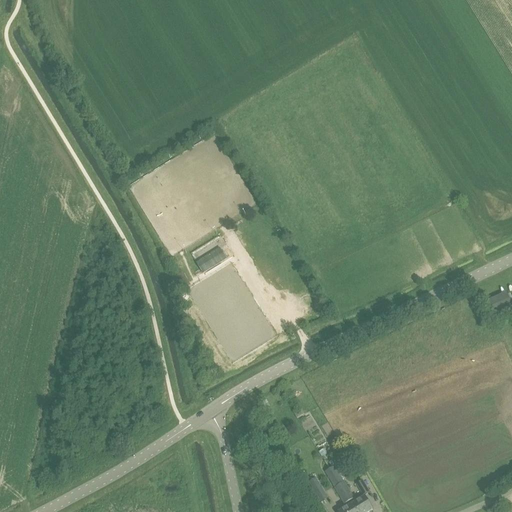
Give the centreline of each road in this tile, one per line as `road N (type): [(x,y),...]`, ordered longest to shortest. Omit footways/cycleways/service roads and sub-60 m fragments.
road 1 (tertiary): [(211,410),(281,368),(511,260)]
road 2 (tertiary): [(42,511),(211,410)]
